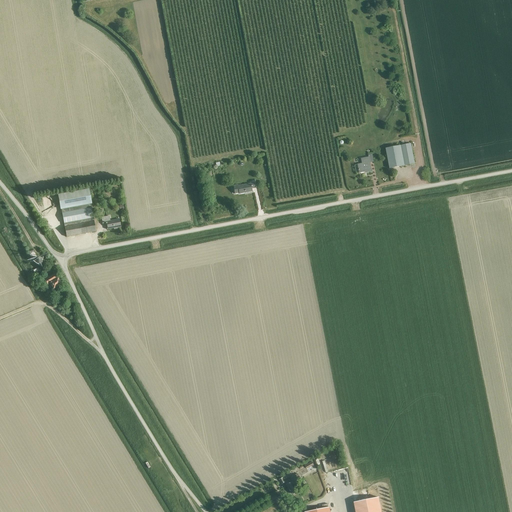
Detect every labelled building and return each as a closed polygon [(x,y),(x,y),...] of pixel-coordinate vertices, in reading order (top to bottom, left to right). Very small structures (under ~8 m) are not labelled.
[(386,149),(390,169),(415,164),(411,144),(386,149)] [(363,158),(364,163),(359,164),(361,172),(368,171),(368,172),(373,171),(371,162),(375,161),(374,154),(370,155),(370,157),(363,158)] [(240,193),(240,194),(253,191),(252,188),(256,188),(255,181),(251,182),(251,184),(238,186),(238,185),(233,186),(233,189),(232,190),(233,192),(233,193),(234,192),(234,194),(240,193)] [(59,195),(62,209),(91,204),(89,189),(59,195)] [(92,208),(63,214),(67,237),(96,232),(92,208)] [(120,220),(110,222),(109,216),(102,218),(103,225),(107,224),(108,229),(121,227),(120,220)] [(40,281),(44,279),(39,270),(35,273),(40,281)] [(53,289),(61,284),(58,279),(55,274),(45,279),(48,284),(49,284),(50,286),(51,285),(53,289)] [(335,471),(340,491),(346,490),(345,488),(341,470),(335,471)] [(301,479),(300,477),(298,474),(290,478),(292,481),(286,484),(291,494),(297,490),(294,483),(301,479)] [(381,511),(379,498),(354,503),(355,511),(381,511)]
